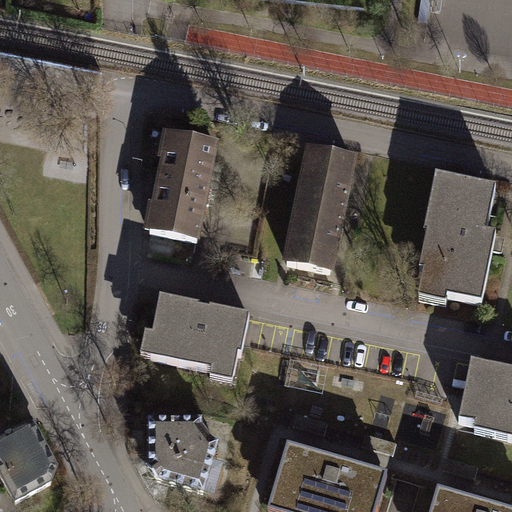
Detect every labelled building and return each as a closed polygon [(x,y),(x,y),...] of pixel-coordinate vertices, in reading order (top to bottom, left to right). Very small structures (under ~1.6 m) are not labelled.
[(511,0),(488,0),(478,37),(496,41),(499,31),(511,34),(511,0)] [(218,143),(163,132),(144,232),(199,243),(218,143)] [(353,156),(307,148),(284,267),(329,275),(353,156)] [(492,185),(434,173),(423,229),(429,231),(418,287),(480,299),(494,231),(483,229),(492,185)] [(199,310),(161,302),(153,340),(156,340),(152,362),(213,374),(214,371),(235,376),(239,357),(242,358),(249,320),(211,312),(210,315),(199,313),(199,310)] [(511,370),(470,362),(459,419),(472,421),(471,430),(511,438),(511,370)] [(201,424),(150,425),(150,473),(158,483),(204,496),(218,448),(212,446),(201,431),(201,424)] [(57,475),(33,433),(0,450),(0,478),(17,509),(53,490),(57,475)] [(377,511),(387,478),(290,450),(272,511),(377,511)] [(450,458),(448,470),(472,475),(475,464),(450,458)] [(504,511),(433,492),(427,511),(504,511)]
